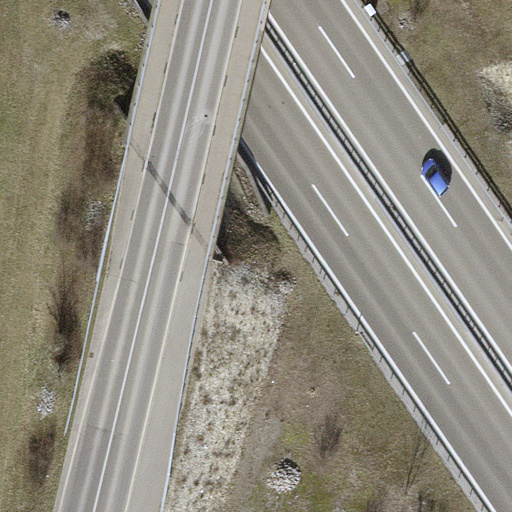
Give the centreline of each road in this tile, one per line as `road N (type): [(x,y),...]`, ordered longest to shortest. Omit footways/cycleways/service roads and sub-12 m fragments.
road 1 (trunk): [(190,0),(511,470)]
road 2 (tertiary): [(101,511),(215,0)]
road 3 (trunk): [(511,299),(306,0)]
